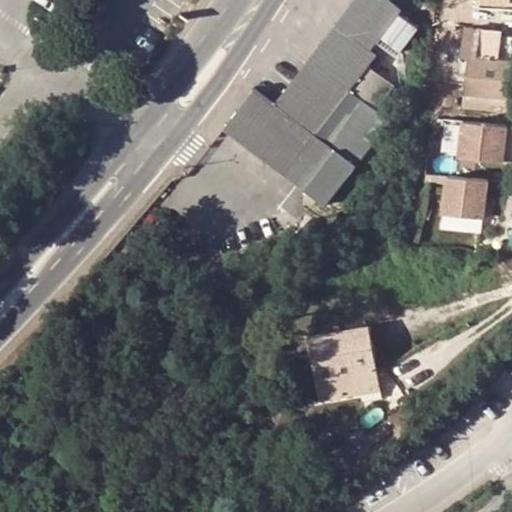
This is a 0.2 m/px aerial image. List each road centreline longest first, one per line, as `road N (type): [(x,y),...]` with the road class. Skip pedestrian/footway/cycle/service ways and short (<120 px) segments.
road 1 (tertiary): [(0,336),(170,145)]
road 2 (tertiary): [(136,121),(0,287)]
road 3 (tertiary): [(170,145),(272,0)]
road 4 (residential): [(136,121),(61,77),(24,87),(0,121)]
road 5 (tertiary): [(229,0),(136,121)]
